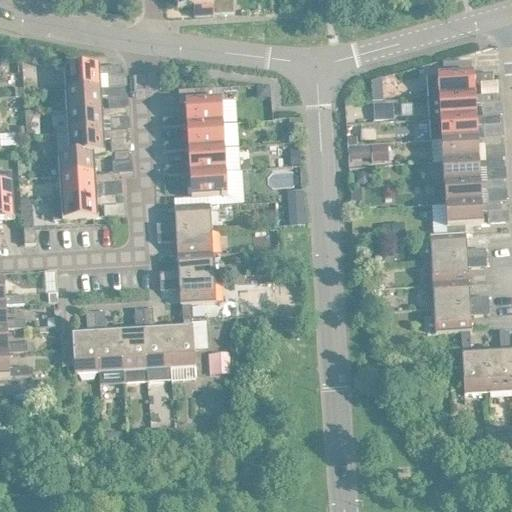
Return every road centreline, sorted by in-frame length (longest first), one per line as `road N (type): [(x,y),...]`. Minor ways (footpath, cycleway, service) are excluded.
road 1 (tertiary): [(320,59),(351,511)]
road 2 (residential): [(149,37),(149,254),(0,261)]
road 3 (tertiary): [(320,59),(511,12)]
road 4 (tertiary): [(320,59),(161,38)]
road 5 (tertiary): [(149,37),(39,19),(0,3)]
